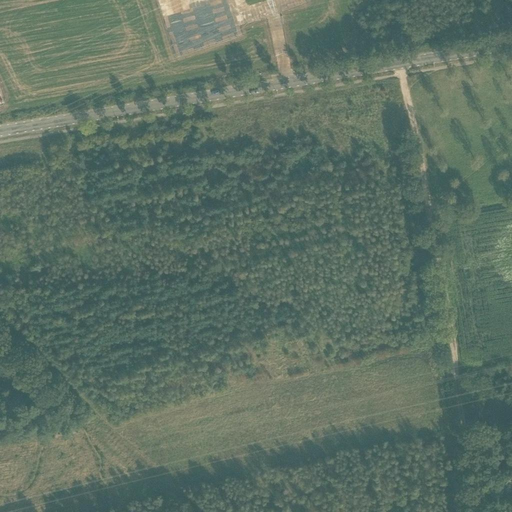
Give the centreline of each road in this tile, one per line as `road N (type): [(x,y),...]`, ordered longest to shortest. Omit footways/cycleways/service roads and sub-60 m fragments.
road 1 (unclassified): [(0,131),(511,43)]
road 2 (track): [(402,75),(444,283),(476,511)]
